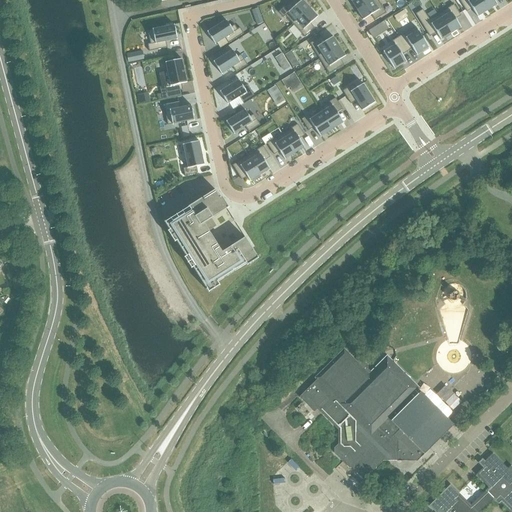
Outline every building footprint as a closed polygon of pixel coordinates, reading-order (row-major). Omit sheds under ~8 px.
[(293,24),(310,8),(302,0),(301,0),(298,3),(294,0),(292,0),(287,5),(278,12),(283,18),(285,16),(293,24)] [(351,0),(351,1),(357,10),(372,0),(351,0)] [(378,0),(372,0),(357,10),(363,19),(363,20),(371,15),(372,18),(374,21),(378,18),(386,13),(378,0)] [(415,0),(413,1),(417,8),(423,5),(420,0),(415,0)] [(461,0),(460,1),(464,8),(467,12),(470,10),(472,9),(477,17),(478,17),(478,16),(479,16),(487,11),(480,0),(461,0)] [(480,0),(487,11),(488,10),(497,5),(494,0),(480,0)] [(440,14),(439,14),(451,34),(455,31),(460,28),(461,28),(456,20),(456,19),(458,18),(461,16),(457,10),(454,5),(450,7),(440,14)] [(312,26),(310,23),(318,17),(317,16),(317,17),(310,8),(293,24),(296,28),(305,37),(310,33),(315,28),(312,26)] [(423,9),(416,14),(424,27),(430,37),(433,35),(437,33),(441,40),(442,40),(442,39),(447,36),(451,34),(439,14),(430,20),(423,9)] [(261,14),(254,16),(258,25),(264,22),(261,14)] [(235,39),(244,34),(242,30),(240,28),(238,29),(237,29),(235,25),(232,26),(231,27),(228,23),(226,20),(225,20),(226,21),(217,26),(209,32),(208,32),(208,31),(207,32),(212,39),(215,45),(216,44),(225,38),(226,40),(228,43),(235,39)] [(151,43),(148,43),(148,44),(149,52),(158,50),(167,48),(166,41),(177,39),(177,40),(177,39),(174,25),(173,25),(172,24),(172,23),(167,24),(166,25),(166,27),(153,30),(153,29),(153,30),(151,30),(148,31),(151,43)] [(401,35),(398,37),(408,52),(413,49),(417,56),(418,55),(417,55),(423,51),(428,48),(429,48),(428,47),(420,33),(418,30),(417,28),(415,26),(401,35)] [(281,35),(284,40),(294,33),(291,29),(281,35)] [(372,29),(369,31),(371,35),(373,38),(376,37),(377,36),(372,29)] [(339,46),(333,37),(334,37),(333,36),(325,42),(321,36),(310,44),(320,59),(339,47),(339,46)] [(384,51),(383,52),(388,59),(395,70),(395,69),(400,66),(406,62),(406,63),(407,62),(402,55),(407,52),(408,52),(398,37),(392,41),(395,45),(389,49),(384,52),(384,51)] [(276,39),(269,42),(272,50),(279,47),(276,39)] [(344,65),(340,59),(345,56),(346,56),(345,56),(339,47),(320,59),(329,74),(344,65)] [(214,61),(214,62),(217,67),(222,75),(222,74),(227,71),(233,67),(235,70),(236,72),(242,69),(248,65),(241,55),(237,57),(232,50),(232,51),(222,57),(214,62),(214,61)] [(291,51),(285,55),(289,61),(295,57),(291,51)] [(283,53),(275,58),(283,71),(291,67),(283,53)] [(168,71),(160,72),(163,87),(165,86),(167,94),(175,92),(183,90),(182,87),(182,84),(187,83),(187,82),(183,68),(182,60),(182,59),(165,63),(166,63),(168,71)] [(294,72),(282,80),(287,89),(300,81),(294,72)] [(221,91),(220,92),(228,104),(229,104),(228,104),(229,103),(239,97),(243,102),(247,100),(254,95),(247,85),(243,87),(239,80),(236,75),(229,79),(232,84),(221,92),(221,91)] [(337,76),(330,80),(334,86),(340,82),(337,76)] [(348,88),(343,91),(347,98),(351,104),(354,102),(357,101),(359,105),(362,110),(362,111),(368,107),(375,102),(374,102),(364,85),(363,84),(361,85),(356,88),(354,86),(353,84),(353,85),(348,88)] [(278,90),(276,86),(267,91),(270,95),(278,90)] [(148,93),(138,95),(140,105),(150,102),(148,93)] [(341,118),(337,113),(340,111),(343,109),(340,105),(335,98),(329,102),(332,106),(331,107),(322,112),(321,113),(332,130),(334,129),(343,123),(344,123),(341,118)] [(164,105),(166,117),(168,125),(173,124),(173,125),(173,124),(184,122),(194,120),(195,120),(194,120),(193,111),(191,106),(191,105),(191,106),(184,107),(180,108),(179,104),(179,102),(171,104),(164,105)] [(260,125),(254,114),(249,117),(245,110),(227,122),(234,134),(245,127),(249,132),(260,125)] [(332,130),(321,113),(310,119),(308,115),(302,119),(305,125),(309,131),(314,127),(321,137),(332,130)] [(305,136),(298,124),(282,134),(295,153),(299,150),(302,148),(302,149),(304,147),(299,139),(305,136)] [(295,153),(282,134),(267,144),(274,155),(280,151),(285,159),(287,158),(289,156),(290,156),(295,153)] [(201,153),(199,142),(200,142),(200,141),(199,141),(183,145),(186,158),(188,167),(188,168),(187,168),(185,168),(183,169),(184,174),(185,176),(199,172),(197,166),(205,165),(204,164),(201,153)] [(270,157),(263,146),(248,156),(250,160),(260,175),(265,172),(267,170),(270,169),(265,161),(270,157)] [(260,175),(250,160),(248,156),(233,165),(242,180),(247,177),(250,181),(253,180),(253,179),(255,178),(260,175)] [(227,209),(215,190),(164,222),(207,289),(257,257),(252,249),(245,237),(222,252),(208,229),(215,225),(211,219),(227,209)] [(466,299),(466,298),(465,295),(463,291),(461,290),(460,289),(456,288),(452,288),(450,289),(448,291),(446,292),(445,294),(444,298),(445,300),(445,302),(447,306),(449,307),(451,308),(454,309),(458,309),(460,308),(462,307),(464,305),(465,303),(466,299)] [(398,459),(398,461),(418,461),(454,425),(419,392),(417,394),(414,391),(414,387),(387,359),(382,360),(369,373),(365,369),(366,365),(361,359),(357,359),(355,361),(344,350),(339,351),(314,375),(314,379),(298,396),(313,411),(315,409),(336,429),(336,444),(333,447),(332,452),(348,467),(351,468),(362,478),(382,459),(398,459)] [(495,374),(485,384),(490,389),(500,379),(495,374)] [(467,400),(462,404),(466,411),(472,407),(467,400)] [(301,404),(296,408),(305,418),(306,417),(310,413),(302,404),(301,404)] [(508,469),(493,453),(485,461),(483,458),(478,463),(483,468),(476,475),(489,488),(485,491),(493,499),(499,504),(502,501),(511,510),(511,465),(508,469)] [(479,511),(493,499),(485,491),(471,505),(451,484),(429,506),(435,511),(479,511)]
